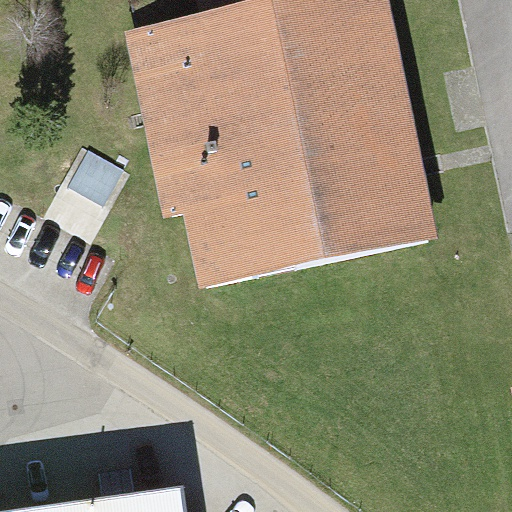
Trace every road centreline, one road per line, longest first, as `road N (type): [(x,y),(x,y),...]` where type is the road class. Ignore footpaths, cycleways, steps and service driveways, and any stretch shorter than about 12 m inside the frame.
road 1 (residential): [(0,304),(270,485)]
road 2 (unknown): [(0,452),(105,434),(144,396)]
